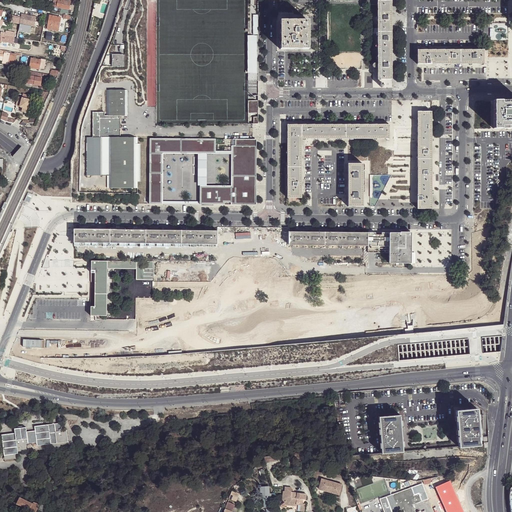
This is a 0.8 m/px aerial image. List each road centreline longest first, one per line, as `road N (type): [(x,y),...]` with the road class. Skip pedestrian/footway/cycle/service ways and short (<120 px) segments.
road 1 (motorway): [(511,334),(144,366),(0,365)]
road 2 (motorway): [(0,382),(164,382),(511,355)]
road 3 (tertiary): [(70,397),(157,401),(507,369)]
road 4 (residential): [(269,217),(457,216),(462,91)]
road 5 (residential): [(0,137),(41,165),(62,157),(115,0)]
road 6 (residential): [(59,217),(269,217)]
road 7 (tertiary): [(507,369),(492,511)]
road 8 (residential): [(269,92),(409,91)]
road 9 (residential): [(269,92),(269,217)]
